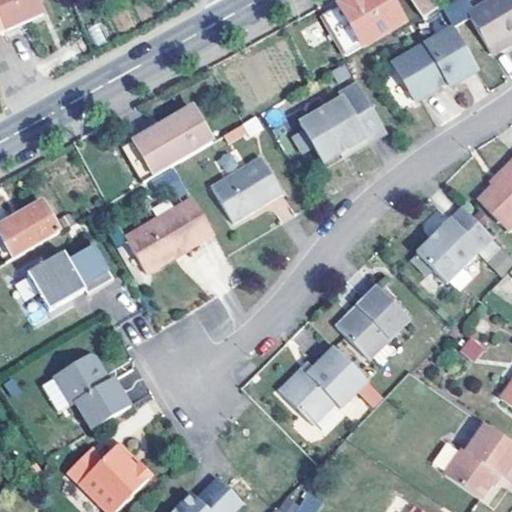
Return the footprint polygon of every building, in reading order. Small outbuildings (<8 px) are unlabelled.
[(0,0),(0,30),(1,34),(41,17),(33,0),(0,0)] [(391,0),(348,0),(325,15),(349,56),(404,21),(391,0)] [(433,0),(413,0),(428,19),(440,9),(433,0)] [(504,37),(511,32),(511,0),(495,0),(469,16),(472,19),(491,51),(507,41),(504,37)] [(444,11),(447,15),(455,29),(472,19),(469,16),(461,1),(444,11)] [(455,29),(447,15),(432,24),(441,39),(397,65),(419,102),(450,83),(453,87),(480,71),(455,29)] [(297,83),(291,86),(294,92),(300,89),(297,83)] [(326,164),(349,150),(370,138),(373,144),(390,134),(361,87),(345,97),(348,101),(305,127),(326,164)] [(176,167),(217,143),(194,107),(129,145),(151,181),(176,167)] [(265,130),(258,119),(250,124),(247,126),(253,137),(265,130)] [(370,138),(349,150),(352,156),(373,144),(370,138)] [(266,156),(218,185),(239,220),(287,191),(266,156)] [(503,179),(495,187),(483,199),(511,228),(511,227),(511,163),(500,176),(503,179)] [(492,183),(495,187),(503,179),(500,176),(492,183)] [(149,274),(179,257),(175,251),(184,245),(188,251),(216,235),(195,198),(128,237),(149,274)] [(0,241),(12,262),(65,232),(46,201),(0,228),(0,241)] [(492,240),(461,210),(418,255),(447,284),(492,240)] [(179,257),(188,251),(184,245),(175,251),(179,257)] [(43,306),(46,304),(50,311),(86,290),(89,295),(115,280),(95,247),(70,262),(65,255),(30,275),(41,295),(38,296),(37,302),(43,306)] [(22,299),(37,291),(29,276),(14,284),(22,299)] [(355,320),(350,316),(337,329),(368,360),(409,320),(378,289),(358,309),(362,313),(355,320)] [(358,309),(350,316),(355,320),(362,313),(358,309)] [(460,353),(475,361),(484,345),(468,337),(460,353)] [(334,351),(314,371),(307,377),(303,372),(281,394),(313,427),(335,405),(341,411),(368,384),(334,351)] [(135,409),(119,382),(115,384),(98,359),(91,359),(58,379),(76,408),(80,405),(97,433),(135,409)] [(309,366),(303,372),(307,377),(314,371),(309,366)] [(511,383),(498,403),(511,413),(511,383)] [(463,455),(444,482),(476,507),(496,480),(500,483),(511,466),(511,447),(486,430),(466,457),(463,455)] [(142,470),(145,467),(123,445),(120,449),(142,470)] [(430,472),(444,482),(463,455),(449,445),(430,472)] [(142,470),(120,449),(106,463),(94,451),(72,473),(111,511),(121,511),(156,478),(145,467),(142,470)] [(176,511),(241,511),(245,508),(222,482),(199,503),(194,497),(176,511)] [(318,511),(321,507),(307,498),(297,511),(318,511)]
